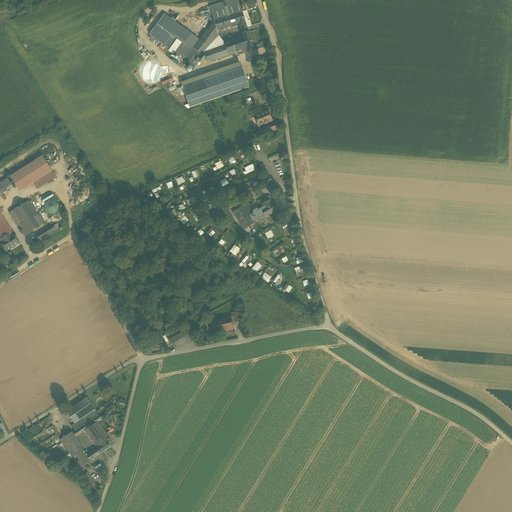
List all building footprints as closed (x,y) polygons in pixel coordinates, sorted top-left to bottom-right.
[(238,0),(232,0),(210,7),(214,20),(217,30),(238,23),(245,21),(243,12),(238,0)] [(245,21),(247,27),(251,26),(247,11),(243,12),(245,21)] [(199,40),(164,14),(149,35),(183,60),(192,49),(199,40)] [(193,48),(201,54),(225,46),(224,43),(219,37),(217,30),(214,20),(193,48)] [(238,23),(242,34),(248,32),(249,32),(247,27),(245,21),(238,23)] [(248,32),(242,34),(243,37),(238,39),(242,51),(246,49),(247,53),(254,51),(248,32)] [(228,55),(242,51),(238,39),(224,43),(225,46),(228,55)] [(228,55),(225,46),(201,54),(210,61),(228,55)] [(192,49),(183,60),(194,68),(202,56),(192,49)] [(240,63),(182,83),(190,107),(248,87),(240,63)] [(267,112),(255,117),(259,127),(271,121),(267,112)] [(268,124),(270,132),(278,130),(277,122),(268,124)] [(10,177),(20,192),(52,172),(42,156),(10,177)] [(252,164),(244,168),(245,170),(242,171),(244,175),(255,170),(252,164)] [(255,178),(244,185),(247,191),(258,184),(255,178)] [(0,183),(0,193),(13,186),(8,179),(0,183)] [(223,187),(228,184),(226,179),(220,182),(223,187)] [(261,208),(250,215),(255,223),(258,221),(260,224),(267,220),(265,217),(278,208),(274,203),(273,204),(268,196),(257,203),(261,208)] [(195,197),(187,200),(190,205),(197,202),(195,197)] [(20,226),(26,236),(44,225),(38,215),(40,214),(32,200),(10,213),(18,227),(20,226)] [(49,201),(47,201),(47,202),(46,203),(46,204),(45,206),(45,207),(45,208),(46,210),(47,211),(47,212),(48,213),(50,213),(51,214),(53,214),(54,214),(56,213),(57,212),(58,212),(59,210),(59,209),(60,207),(60,205),(59,204),(58,203),(57,201),(55,200),(54,200),(53,200),(51,200),(50,200),(49,201)] [(180,209),(175,212),(176,214),(185,208),(183,204),(178,207),(180,209)] [(245,206),(233,213),(244,230),(255,223),(250,215),(245,206)] [(171,219),(177,215),(174,210),(168,213),(171,219)] [(0,239),(11,232),(9,229),(10,228),(0,213),(0,239)] [(185,216),(180,220),(184,225),(189,220),(185,216)] [(35,236),(38,241),(60,228),(58,224),(54,226),(53,225),(35,236)] [(210,237),(215,233),(212,228),(207,232),(210,237)] [(265,233),(268,239),(274,236),(271,230),(265,233)] [(0,243),(6,252),(19,244),(14,235),(13,235),(11,232),(0,239),(2,243),(0,243)] [(234,255),(240,249),(235,245),(229,251),(234,255)] [(277,258),(281,255),(277,249),(273,252),(277,258)] [(246,256),(243,259),(246,262),(242,266),(244,268),(251,260),(246,256)] [(251,269),(256,273),(262,266),(258,262),(251,269)] [(268,282),(272,278),(265,272),(261,277),(268,282)] [(287,284),(283,289),(289,293),(292,287),(287,284)] [(221,320),(216,321),(218,332),(219,333),(221,332),(222,331),(228,330),(230,331),(232,330),(233,329),(231,323),(231,319),(221,321),(221,320)] [(186,330),(169,340),(173,349),(191,339),(186,330)] [(74,424),(94,410),(86,398),(66,412),(74,424)] [(84,432),(97,423),(101,420),(94,410),(74,424),(71,426),(75,432),(78,436),(84,432)] [(94,446),(107,437),(97,423),(84,432),(94,446)] [(75,456),(84,450),(75,438),(72,433),(60,440),(72,458),(75,456)] [(108,443),(110,441),(107,437),(94,446),(97,450),(107,442),(108,443)] [(96,450),(99,455),(110,447),(108,443),(107,442),(97,450),(96,450)] [(91,461),(88,456),(84,450),(75,456),(79,461),(76,464),(79,469),(91,461)] [(99,455),(96,450),(88,456),(91,461),(93,459),(95,458),(99,455)] [(87,473),(81,477),(91,492),(97,488),(87,473)]
